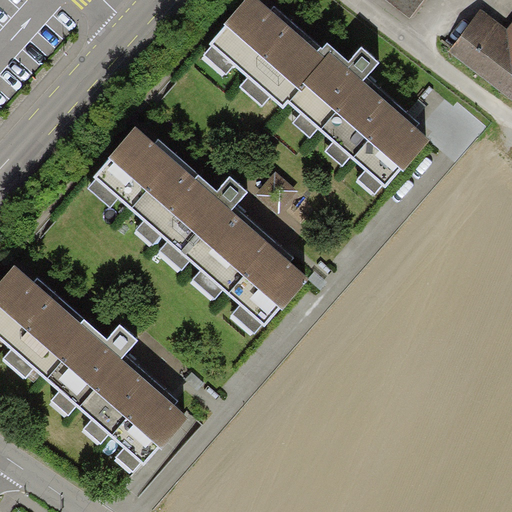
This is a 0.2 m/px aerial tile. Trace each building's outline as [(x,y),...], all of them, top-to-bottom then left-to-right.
[(431,130),(278,0),(246,0),(206,47),(377,193),(431,130)] [(419,0),(390,0),(409,14),(419,0)] [(511,16),(506,25),(479,4),(448,45),(511,93),(511,16)] [(309,272),(140,123),(85,184),(254,334),(309,272)] [(0,272),(0,359),(131,469),(183,407),(9,261),(0,272)]
